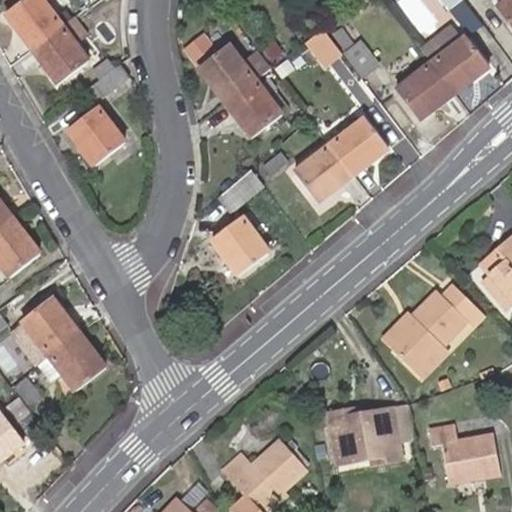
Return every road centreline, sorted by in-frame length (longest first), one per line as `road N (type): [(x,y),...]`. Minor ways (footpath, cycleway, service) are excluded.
road 1 (tertiary): [(181,414),(511,127)]
road 2 (residential): [(109,290),(174,208),(177,161),(151,30),(154,0)]
road 3 (residential): [(0,101),(109,290)]
road 4 (residential): [(109,290),(181,414)]
road 5 (tertiary): [(83,511),(181,414)]
